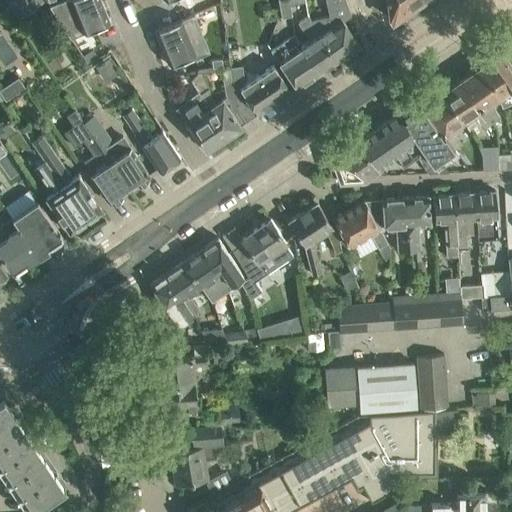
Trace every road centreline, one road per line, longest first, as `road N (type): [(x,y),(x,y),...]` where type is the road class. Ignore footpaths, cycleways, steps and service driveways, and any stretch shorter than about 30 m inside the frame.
road 1 (secondary): [(34,321),(275,151)]
road 2 (residential): [(275,151),(304,189),(511,175)]
road 3 (unclassified): [(100,511),(88,426),(52,355)]
road 4 (secondary): [(275,151),(390,73)]
road 5 (secondary): [(390,73),(498,0)]
